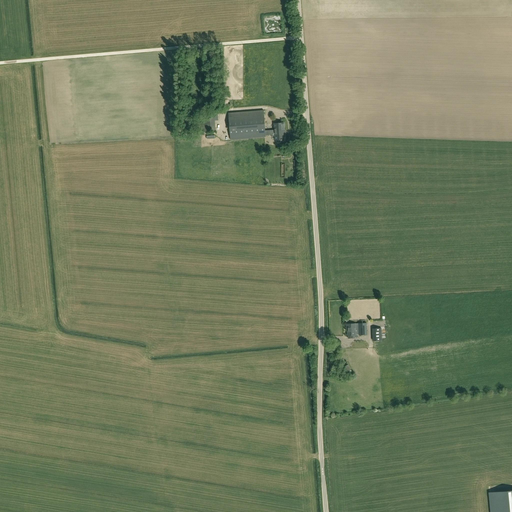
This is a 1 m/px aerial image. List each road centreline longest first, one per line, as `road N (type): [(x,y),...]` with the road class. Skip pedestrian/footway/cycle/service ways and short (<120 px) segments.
road 1 (unclassified): [(326,511),(300,0)]
road 2 (unknown): [(167,49),(302,36)]
